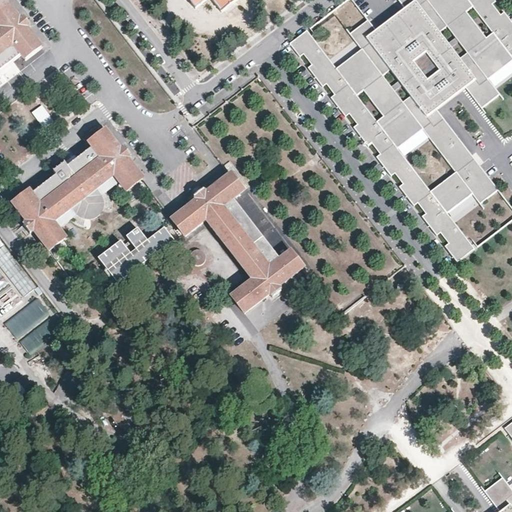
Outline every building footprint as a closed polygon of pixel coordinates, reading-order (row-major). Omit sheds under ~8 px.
[(0,76),(1,76),(0,75),(0,67),(20,53),(24,58),(39,46),(26,28),(30,25),(24,16),(19,20),(4,0),(0,3),(0,76)] [(192,0),(198,7),(206,0),(214,0),(223,11),(237,0),(192,0)] [(422,218),(437,236),(440,234),(448,244),(444,248),(457,262),(475,250),(445,211),(470,191),(483,207),(500,193),(433,106),(462,84),(482,109),(501,95),(497,90),(488,80),(511,62),(511,23),(503,13),(500,16),(492,5),(496,2),(494,0),(397,0),(405,9),(376,32),(367,20),(351,33),(363,49),(336,70),(307,31),(300,58),(303,55),(311,66),(309,69),(323,87),(327,85),(334,96),(332,99),(346,117),(349,115),(358,126),(354,128),(369,147),(372,145),(380,155),(376,157),(391,175),(394,173),(403,185),(399,187),(414,207),(417,203),(426,214),(422,218)] [(91,146),(107,133),(103,127),(85,141),(89,147),(91,146)] [(71,170),(67,164),(55,173),(59,179),(36,197),(31,191),(15,204),(28,221),(24,224),(30,232),(34,229),(51,250),(65,239),(67,237),(59,226),(78,211),(81,213),(83,214),(86,216),(91,216),(96,214),(97,213),(100,209),(101,208),(101,203),(100,199),(98,196),(118,181),(126,191),(142,178),(127,159),(131,157),(124,148),(121,150),(107,133),(91,146),(95,151),(71,170)] [(55,173),(67,164),(63,160),(52,169),(55,173)] [(242,189),(230,173),(207,191),(202,185),(192,193),(196,199),(173,216),(185,232),(205,217),(250,277),(230,292),(243,309),(268,290),(271,295),(280,288),(277,283),(301,265),(288,248),(278,256),(232,196),(242,189)] [(124,239),(103,256),(123,281),(176,238),(166,226),(152,237),(141,223),(129,233),(140,246),(134,251),(124,239)] [(71,246),(65,239),(51,250),(57,258),(71,246)] [(39,288),(5,245),(0,249),(0,264),(26,298),(39,288)] [(203,259),(203,257),(202,254),(201,252),(198,251),(195,250),(192,251),(190,253),(189,256),(189,258),(190,261),(192,263),(194,264),(197,264),(199,263),(201,261),(203,259)] [(0,289),(9,282),(2,272),(0,272),(0,289)] [(25,302),(13,287),(0,297),(0,320),(25,302)] [(51,313),(38,296),(5,322),(19,339),(51,313)] [(64,331),(52,316),(21,340),(32,355),(64,331)] [(511,511),(511,424),(505,429),(511,437),(511,489),(494,466),(476,480),(497,508),(491,511),(454,511),(447,503),(435,511),(511,511)]
